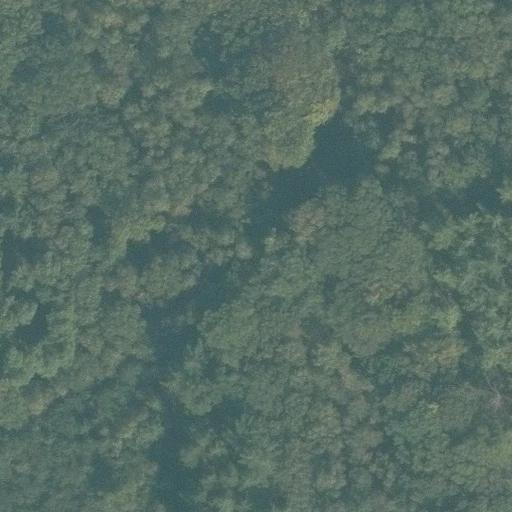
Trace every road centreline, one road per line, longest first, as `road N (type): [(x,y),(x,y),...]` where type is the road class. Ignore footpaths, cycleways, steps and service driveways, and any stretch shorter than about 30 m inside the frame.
road 1 (track): [(219,0),(480,511)]
road 2 (unknown): [(158,320),(0,22)]
road 3 (unknown): [(183,511),(158,320)]
